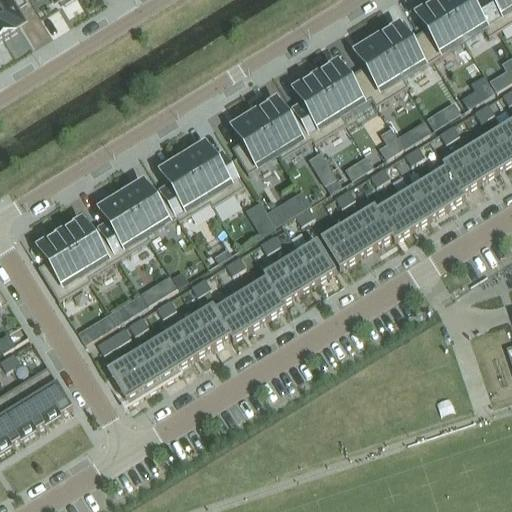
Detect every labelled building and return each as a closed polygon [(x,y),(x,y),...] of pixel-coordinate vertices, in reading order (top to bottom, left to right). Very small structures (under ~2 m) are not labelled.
[(0,0),(0,36),(4,43),(20,32),(16,26),(21,22),(17,15),(27,8),(22,0),(0,0)] [(34,0),(36,3),(40,0),(48,0),(51,4),(56,0),(61,7),(63,6),(65,8),(78,1),(77,0),(34,0)] [(458,0),(450,0),(440,7),(464,46),(484,34),(489,42),(500,36),(479,2),(470,7),(466,0),(461,3),(458,0)] [(511,0),(481,0),(479,2),(500,36),(511,27),(511,0)] [(426,34),(417,39),(433,65),(464,46),(440,7),(423,17),(427,24),(422,27),(426,34)] [(395,34),(378,45),(403,84),(433,65),(417,39),(409,45),(405,38),(400,41),(395,34)] [(365,72),(356,77),(372,103),(371,104),(376,112),(408,92),(403,84),(378,45),(361,55),(365,62),(361,65),(365,72)] [(334,72),(317,82),(342,122),(342,121),(371,104),(372,103),(356,77),(347,82),(343,76),(338,79),(334,72)] [(476,96),(462,104),(469,114),(496,98),(489,87),(485,81),(472,89),(476,96)] [(303,110),(295,115),(313,145),(312,145),(315,149),(347,130),(342,121),(342,122),(317,82),(300,93),(304,100),(299,103),(303,110)] [(511,100),(509,96),(503,100),(509,110),(511,108),(511,100)] [(488,109),(481,113),(488,123),(494,119),(488,109)] [(273,110),(256,120),(280,160),(279,160),(282,164),(312,145),(313,145),(295,115),(286,120),(282,113),(277,116),(273,110)] [(481,113),(475,117),(481,127),(488,123),(481,113)] [(436,118),(427,124),(435,135),(444,130),(436,118)] [(242,147),(233,153),(248,179),(279,160),(280,160),(256,120),(239,131),(243,137),(238,140),(242,147)] [(511,125),(495,136),(511,163),(511,125)] [(453,131),(447,135),(453,145),(460,141),(453,131)] [(447,135),(440,139),(446,149),(453,145),(447,135)] [(511,163),(495,136),(478,147),(497,178),(511,168),(511,163)] [(407,137),(397,143),(398,144),(404,154),(414,148),(407,137)] [(398,144),(381,154),(387,164),(387,165),(404,154),(398,144)] [(478,147),(461,157),(480,188),(497,178),(478,147)] [(419,152),(412,156),(418,166),(425,162),(419,152)] [(201,154),(184,164),(211,208),(210,208),(212,212),(245,192),(224,158),(215,164),(210,157),(205,161),(201,154)] [(412,156),(405,160),(411,170),(418,166),(412,156)] [(461,157),(443,168),(465,203),(466,202),(463,198),(480,188),(461,157)] [(367,163),(360,167),(367,177),(373,173),(367,163)] [(171,191),(162,197),(178,222),(177,223),(179,227),(210,208),(211,208),(184,164),(167,175),(171,181),(166,185),(171,191)] [(445,173),(428,183),(447,214),(465,203),(443,168),(442,169),(445,173)] [(384,173),(377,178),(383,187),(390,183),(384,173)] [(331,175),(320,181),(326,190),(336,183),(331,175)] [(377,178),(370,182),(377,192),(383,187),(377,178)] [(428,183),(411,194),(430,224),(447,214),(428,183)] [(140,192),(123,202),(147,241),(148,241),(177,223),(178,222),(162,197),(153,202),(149,195),(144,198),(140,192)] [(411,194),(394,204),(413,235),(430,224),(411,194)] [(349,195),(342,199),(349,209),(355,205),(349,195)] [(342,199),(336,203),(342,213),(349,209),(342,199)] [(109,229),(101,235),(119,264),(150,245),(148,241),(147,241),(123,202),(106,212),(110,219),(105,222),(109,229)] [(375,210),(374,211),(395,246),(413,235),(394,204),(377,215),(375,210)] [(288,210),(269,222),(269,223),(276,233),(295,221),(288,210)] [(374,211),(356,222),(375,252),(392,242),(394,246),(395,246),(374,211)] [(309,213),(302,217),(308,227),(315,222),(309,213)] [(302,217),(295,221),(301,231),(308,227),(302,217)] [(356,222),(339,232),(358,263),(375,252),(356,222)] [(269,223),(256,231),(263,241),(276,233),(269,223)] [(79,229),(62,240),(89,283),(119,264),(101,235),(92,240),(88,233),(83,236),(79,229)] [(339,232),(321,244),(340,274),(358,263),(339,232)] [(48,267),(38,273),(59,307),(92,287),(89,283),(62,240),(44,250),(49,257),(44,260),(48,267)] [(274,240),(268,245),(274,255),(281,251),(275,241),(274,240)] [(268,245),(261,249),(267,259),(274,255),(268,245)] [(317,246),(299,257),(318,288),(336,276),(317,246)] [(228,254),(215,261),(219,268),(232,260),(228,254)] [(299,257),(282,268),(301,298),(318,288),(299,257)] [(240,262),(233,266),(239,276),(246,272),(240,262)] [(233,266),(226,270),(233,281),(239,276),(233,266)] [(282,268),(264,278),(286,313),(287,313),(284,309),(301,298),(282,268)] [(182,277),(172,283),(178,293),(188,287),(182,277)] [(266,283),(250,293),(268,324),(286,313),(264,278),(264,279),(266,283)] [(205,283),(198,288),(205,298),(211,294),(205,283)] [(198,288),(191,292),(198,302),(205,298),(198,288)] [(250,293),(232,304),(251,335),(268,324),(250,293)] [(0,312),(8,308),(0,294),(0,312)] [(213,310),(212,310),(234,345),(251,335),(232,304),(216,314),(213,310)] [(170,305),(164,309),(170,319),(177,315),(170,305)] [(164,309),(157,313),(163,323),(170,319),(164,309)] [(212,310),(195,321),(214,352),(230,342),(233,346),(234,345),(212,310)] [(123,313),(112,320),(118,330),(130,323),(123,313)] [(112,320),(102,326),(109,336),(118,330),(112,320)] [(195,321),(177,332),(196,363),(214,352),(195,321)] [(142,322),(136,326),(142,337),(149,332),(143,322),(142,322)] [(136,326),(129,330),(129,331),(135,341),(142,337),(136,326)] [(92,332),(80,340),(86,350),(98,343),(92,332)] [(177,332),(160,342),(182,378),(183,377),(180,373),(196,363),(177,332)] [(125,333),(118,337),(124,347),(131,343),(125,333)] [(118,337),(111,341),(118,352),(124,347),(118,337)] [(10,338),(0,344),(0,353),(3,358),(17,350),(10,338)] [(111,341),(104,345),(111,356),(118,352),(111,341)] [(160,342),(143,353),(165,389),(182,378),(160,342)] [(104,345),(98,350),(104,360),(111,356),(104,345)] [(143,353),(125,364),(147,399),(165,389),(143,353)] [(14,359),(7,363),(13,373),(20,369),(14,359)] [(7,363),(0,367),(6,377),(13,373),(7,363)] [(125,364),(107,375),(129,411),(147,399),(125,364)] [(48,373),(23,388),(47,428),(60,420),(61,421),(73,413),(48,373)] [(23,388),(0,402),(0,406),(23,443),(36,435),(36,436),(45,431),(45,430),(47,428),(23,388)] [(0,406),(0,457),(11,450),(12,451),(21,446),(20,445),(23,443),(0,406)]
